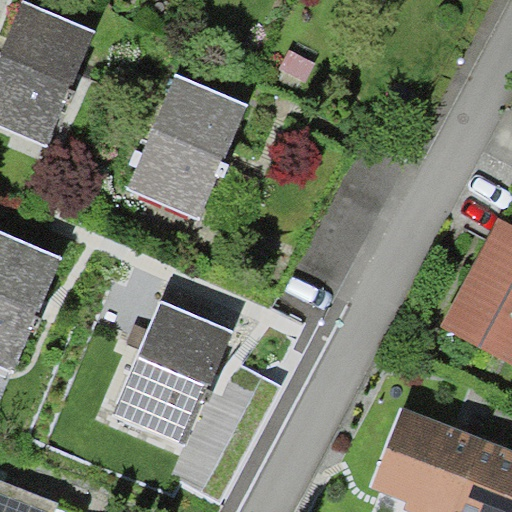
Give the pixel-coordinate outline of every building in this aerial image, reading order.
[(95,28),(28,0),(23,0),(0,54),(0,120),(48,140),(95,28)] [(251,101),(180,71),(132,183),(203,213),(251,101)] [(511,229),(503,225),(449,324),(511,357),(511,229)] [(65,257),(0,229),(0,361),(18,369),(65,257)] [(236,329),(164,299),(117,411),(188,442),(236,329)] [(451,511),(479,441),(405,411),(377,483),(416,498),(412,508),(422,511),(451,511)] [(511,511),(511,453),(479,441),(451,511),(511,511)] [(57,511),(60,504),(0,480),(0,511),(57,511)]
